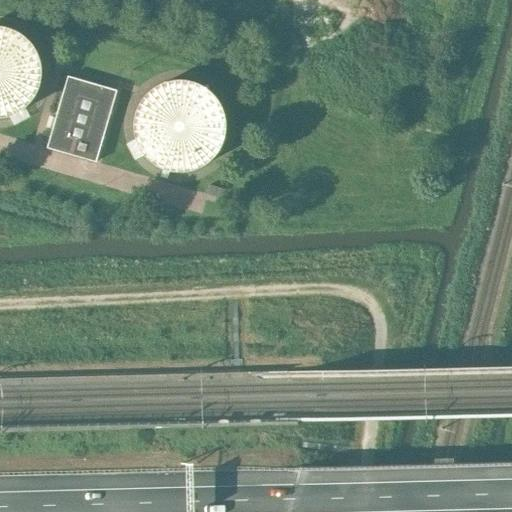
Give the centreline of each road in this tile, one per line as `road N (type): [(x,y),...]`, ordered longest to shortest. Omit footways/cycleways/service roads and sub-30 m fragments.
road 1 (motorway): [(511,493),(0,506)]
road 2 (track): [(0,304),(311,289)]
